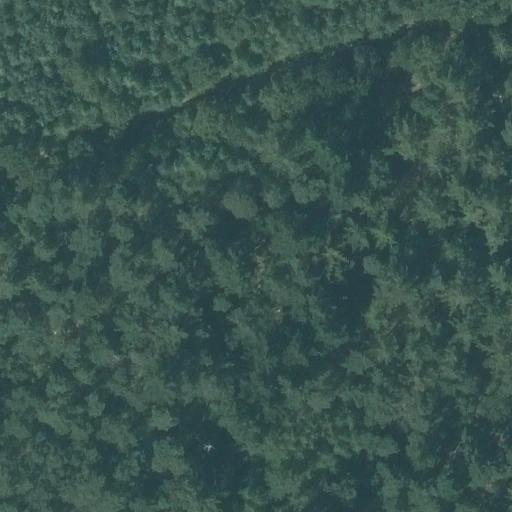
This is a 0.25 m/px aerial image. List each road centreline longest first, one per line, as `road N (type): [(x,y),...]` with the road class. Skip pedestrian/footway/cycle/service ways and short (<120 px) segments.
road 1 (track): [(472,2),(0,155)]
road 2 (track): [(511,121),(471,0)]
